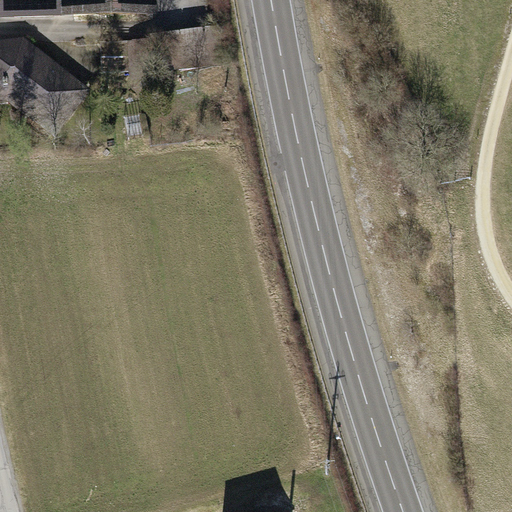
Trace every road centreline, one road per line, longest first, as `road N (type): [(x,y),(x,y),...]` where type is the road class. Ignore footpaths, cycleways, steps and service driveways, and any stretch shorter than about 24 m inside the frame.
road 1 (trunk): [(275,0),(331,277),(404,511)]
road 2 (track): [(511,61),(487,163),(486,231),(511,298)]
